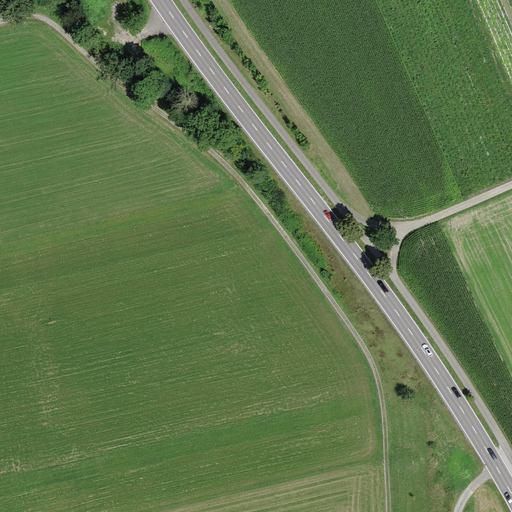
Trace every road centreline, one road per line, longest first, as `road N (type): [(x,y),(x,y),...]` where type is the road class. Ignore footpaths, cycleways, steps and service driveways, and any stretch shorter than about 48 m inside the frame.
road 1 (track): [(385,511),(383,408),(372,365),(245,190),(199,142),(110,80),(54,25),(35,16),(0,21)]
road 2 (primary): [(161,0),(383,292),(511,494)]
road 3 (track): [(181,0),(397,284),(511,463)]
road 4 (track): [(340,211),(360,223),(404,226),(511,184)]
